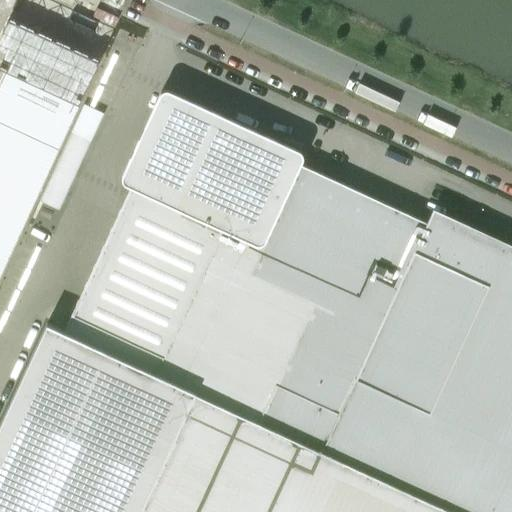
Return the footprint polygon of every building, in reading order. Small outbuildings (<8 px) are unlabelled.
[(0,66),(5,68),(0,79),(0,118),(60,146),(99,59),(5,16),(0,27),(0,66)] [(47,323),(0,424),(0,511),(494,511),(511,473),(511,265),(500,260),(507,246),(450,220),(446,228),(444,231),(429,224),(422,221),(419,220),(412,216),(397,209),(394,208),(383,203),(376,200),(364,194),(358,191),(346,186),(340,183),(328,177),(321,174),(310,169),(301,165),(302,161),(303,157),(302,153),(299,151),(170,91),(166,91),(163,92),(160,94),(123,175),(122,178),(122,181),(124,184),(127,185),(130,187),(201,219),(198,224),(219,234),(164,355),(72,313),(64,331),(47,323)] [(0,118),(0,171),(40,190),(60,146),(0,118)] [(69,129),(37,199),(58,208),(90,138),(69,129)] [(0,171),(0,224),(20,234),(40,190),(0,171)] [(0,224),(0,276),(20,234),(0,224)]
